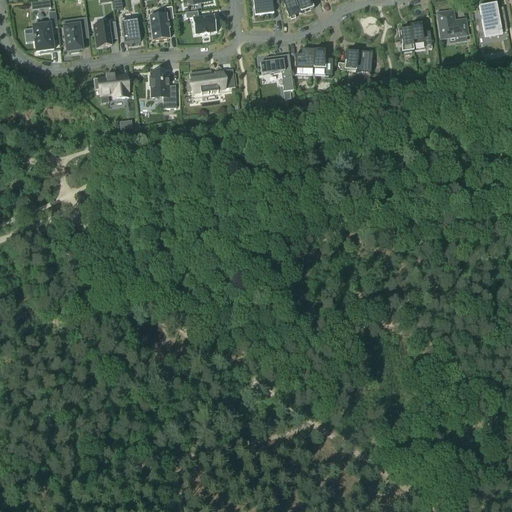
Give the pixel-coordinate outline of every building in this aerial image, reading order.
[(120,0),(112,0),(114,12),(122,11),(120,0)] [(252,0),(252,1),(252,3),(253,3),(253,10),(254,17),(259,16),(273,15),(272,6),(274,6),(273,2),(278,2),(279,5),(278,0),(252,0)] [(281,0),(288,19),(300,15),(294,0),(281,0)] [(314,10),(310,0),(294,0),(300,15),(314,10)] [(49,2),(31,5),(32,12),(50,9),(49,2)] [(495,5),(479,8),(483,34),(507,30),(503,11),(497,12),(495,5)] [(152,43),(169,40),(167,30),(168,30),(168,24),(167,24),(166,21),(173,20),(171,8),(164,9),(165,17),(149,19),(152,43)] [(192,20),(194,36),(201,36),(202,37),(209,36),(209,35),(216,34),(214,17),(199,18),(199,12),(188,14),(189,20),(192,20)] [(48,14),(49,25),(32,28),(34,39),(33,39),(33,42),(34,42),(36,54),(53,51),(51,30),(57,29),(55,13),(48,14)] [(452,13),(437,15),(441,40),(467,37),(465,21),(454,23),(452,13)] [(124,46),(140,43),(136,17),(126,19),(126,23),(121,24),(124,46)] [(88,35),(86,19),(78,20),(78,26),(63,28),(67,54),(70,53),(71,55),(79,54),(79,52),(82,51),(80,36),(88,35)] [(115,24),(93,27),(96,49),(111,47),(110,41),(117,40),(115,24)] [(423,34),(422,25),(409,26),(410,29),(413,53),(431,51),(429,34),(423,34)] [(413,53),(410,29),(398,31),(401,55),(413,53)] [(313,71),(313,51),(301,51),(301,56),(295,56),(294,71),(313,71)] [(326,52),(313,51),(313,71),(324,72),(324,78),(331,79),(332,62),(326,61),(326,52)] [(356,73),(357,53),(345,52),(344,65),(339,65),(339,72),(355,73),(356,73)] [(370,81),(372,55),(357,53),(356,73),(355,73),(355,80),(370,81)] [(266,64),(260,64),(261,76),(281,73),(283,93),(293,92),(290,63),(283,64),(282,57),(265,59),(266,64)] [(167,74),(151,74),(151,77),(149,77),(149,88),(152,88),(152,98),(163,98),(163,110),(176,110),(175,87),(168,87),(167,74)] [(210,74),(192,76),(194,95),(200,94),(200,95),(218,93),(217,92),(229,90),(228,83),(223,84),(222,77),(211,78),(210,74)] [(106,77),(106,79),(93,81),(93,82),(94,81),(95,90),(99,90),(100,98),(113,96),(114,101),(128,99),(126,77),(114,79),(114,76),(106,77)]
